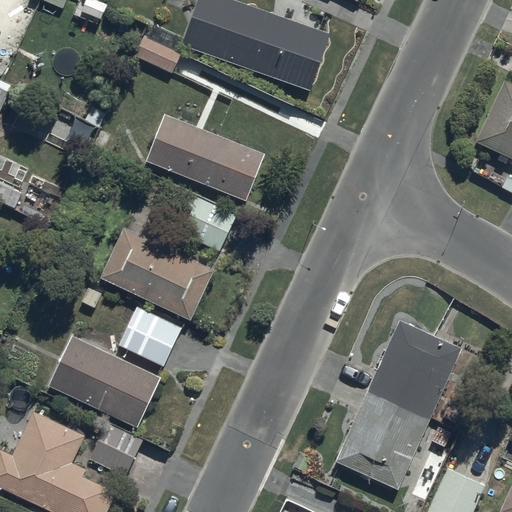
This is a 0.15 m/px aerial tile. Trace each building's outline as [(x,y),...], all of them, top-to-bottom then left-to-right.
[(131,22),(126,37),(141,42),(134,62),(174,76),(180,56),(177,55),(179,49),(310,94),(330,38),(221,0),(199,0),(185,40),(153,27),(152,29),(131,22)] [(511,87),(505,84),(476,149),(511,165),(511,87)] [(0,114),(9,94),(0,89),(0,114)] [(167,118),(147,164),(246,207),(266,158),(213,135),(216,127),(189,115),(185,125),(167,118)] [(180,236),(218,254),(236,219),(184,193),(170,222),(184,229),(180,236)] [(128,222),(100,281),(190,324),(214,275),(158,248),(162,239),(128,222)] [(73,339),(49,390),(138,432),(162,383),(158,381),(182,331),(136,309),(118,347),(128,351),(122,363),(73,339)] [(414,461),(462,353),(399,325),(336,466),(400,494),(414,461)] [(0,452),(0,490),(45,511),(111,511),(117,499),(81,482),(86,473),(72,466),(85,438),(35,413),(13,458),(0,452)] [(108,424),(89,460),(125,478),(144,442),(108,424)] [(473,511),(484,489),(446,471),(427,511),(473,511)] [(511,511),(511,489),(502,511),(511,511)]
